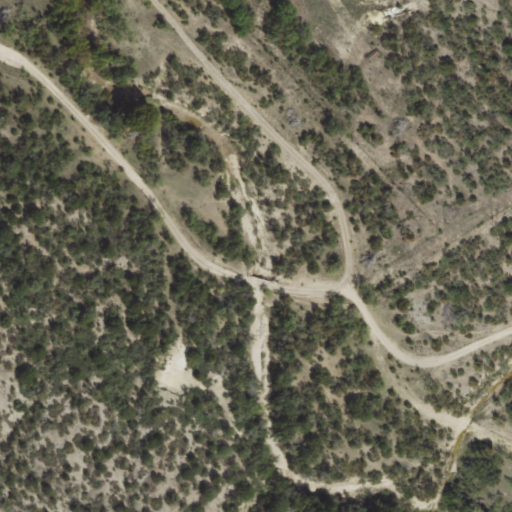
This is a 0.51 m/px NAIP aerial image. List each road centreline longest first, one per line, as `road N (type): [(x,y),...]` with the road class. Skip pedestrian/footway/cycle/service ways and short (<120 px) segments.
road 1 (residential): [(0,121),(22,123),(97,163),(218,294),(283,315),(383,300),(511,232)]
road 2 (residential): [(138,0),(223,128),(383,300),(444,395),(511,462)]
road 3 (residential): [(372,511),(218,294)]
